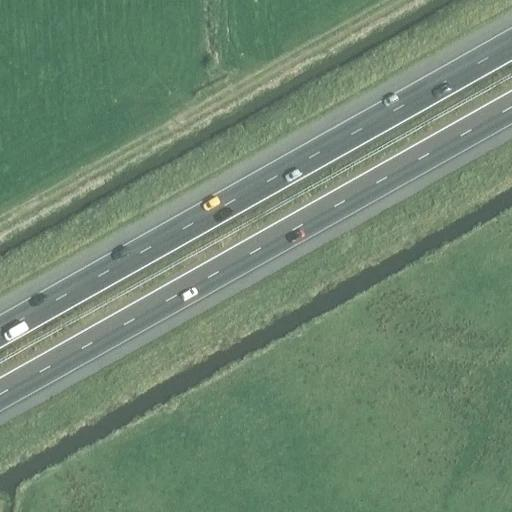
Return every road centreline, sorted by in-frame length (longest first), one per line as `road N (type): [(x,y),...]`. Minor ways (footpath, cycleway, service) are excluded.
road 1 (motorway): [(511,44),(0,331)]
road 2 (motorway): [(0,395),(511,108)]
road 3 (unclassified): [(0,227),(402,0)]
